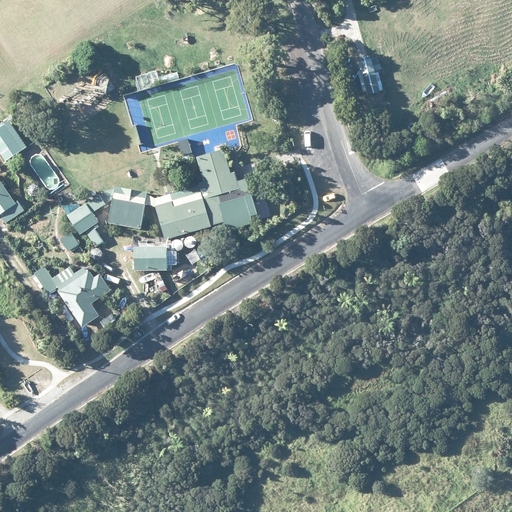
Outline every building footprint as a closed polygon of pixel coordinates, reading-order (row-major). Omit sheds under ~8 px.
[(357,59),(366,96),(379,92),(370,56),(357,59)] [(136,77),(139,90),(181,80),(179,72),(159,77),(158,72),(136,77)] [(463,97),(479,84),(473,77),(458,90),(463,97)] [(0,127),(0,155),(6,164),(27,149),(9,122),(0,127)] [(179,145),(183,158),(192,155),(188,141),(179,145)] [(200,188),(154,201),(165,242),(226,224),(221,206),(251,198),(246,182),(237,185),(235,176),(232,177),(225,153),(198,160),(205,184),(199,186),(200,188)] [(15,205),(0,182),(0,217),(1,217),(6,225),(25,212),(18,202),(15,205)] [(87,234),(97,249),(104,244),(96,231),(97,231),(95,228),(99,225),(93,216),(114,202),(109,226),(141,232),(148,195),(116,189),(110,194),(108,192),(87,207),(79,195),(62,207),(70,218),(68,219),(81,238),(87,234)] [(72,235),(61,242),(69,254),(80,246),(72,235)] [(212,243),(197,252),(206,265),(220,255),(212,243)] [(135,273),(168,273),(167,250),(135,250),(135,273)] [(58,294),(83,330),(100,318),(92,306),(111,293),(101,278),(95,282),(90,274),(88,275),(85,271),(74,278),(69,271),(54,281),(45,268),(35,275),(35,277),(33,279),(41,291),(44,289),(49,296),(51,295),(52,298),(57,294),(56,292),(58,290),(60,293),(58,294)] [(120,320),(114,312),(100,322),(106,330),(120,320)]
